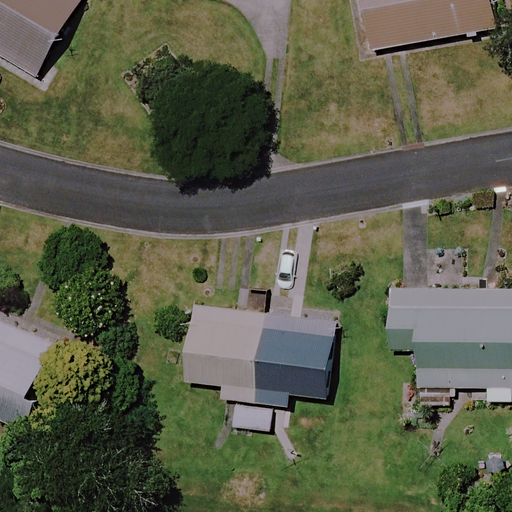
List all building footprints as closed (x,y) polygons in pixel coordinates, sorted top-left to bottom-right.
[(86,0),(0,0),(0,44),(44,70),(86,0)] [(505,0),(376,0),(384,43),(509,21),(505,0)] [(511,285),(397,285),(397,345),(427,345),(426,391),(511,390),(511,285)] [(347,319),(204,301),(195,377),(338,395),(347,319)] [(0,316),(0,411),(35,426),(50,388),(42,385),(61,341),(0,316)]
